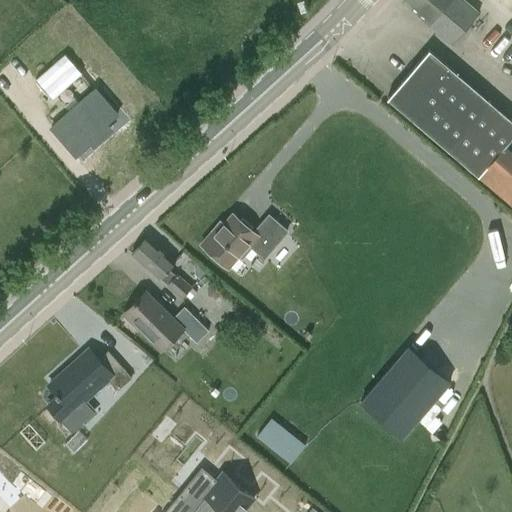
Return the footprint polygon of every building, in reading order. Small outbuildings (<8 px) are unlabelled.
[(181,0),(173,7),(205,43),(222,28),(196,0),(181,0)] [(220,25),(236,11),(225,0),(196,0),(222,28),(220,25)] [(225,0),(236,11),(248,0),(225,0)] [(450,44),(477,13),(462,0),(403,0),(402,2),(450,44)] [(173,7),(157,21),(189,57),(205,43),(173,7)] [(173,72),(189,57),(157,21),(141,36),(173,72)] [(511,150),(505,145),(511,136),(511,120),(429,50),(387,99),(478,176),(477,177),(511,206),(511,150)] [(53,99),(82,73),(65,53),(36,79),(53,99)] [(94,88),(79,101),(75,96),(65,105),(69,109),(65,113),(93,145),(112,129),(106,122),(116,113),(94,88)] [(212,230),(200,244),(227,267),(238,255),(241,257),(251,245),(264,256),(287,229),(269,213),(253,231),(232,213),(215,233),(212,230)] [(177,274),(169,267),(174,261),(147,237),(133,253),(160,278),(167,284),(166,285),(181,298),(192,286),(177,274)] [(123,313),(160,350),(182,327),(197,342),(209,330),(184,305),(173,317),(146,290),(123,313)] [(408,345),(360,401),(402,437),(451,381),(408,345)] [(59,395),(48,405),(60,419),(71,431),(82,421),(93,412),(82,399),(85,397),(108,377),(118,389),(132,377),(111,353),(101,362),(89,348),(49,383),(59,395)] [(272,417),(257,435),(292,462),(306,444),(272,417)] [(201,465),(181,490),(207,511),(221,511),(223,509),(226,511),(241,511),(254,497),(222,471),(217,478),(201,465)] [(207,511),(181,490),(162,511),(207,511)]
